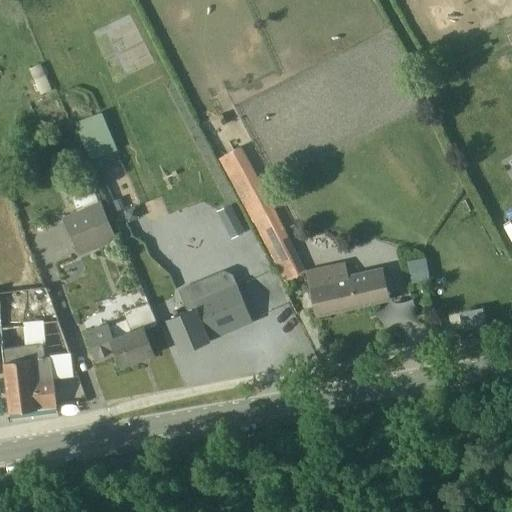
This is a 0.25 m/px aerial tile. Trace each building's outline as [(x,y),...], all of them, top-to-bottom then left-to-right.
[(42,61),(30,65),(38,91),(50,88),(42,61)] [(75,123),(91,159),(97,172),(117,163),(112,151),(118,149),(101,111),(75,123)] [(288,281),(305,271),(307,271),(241,146),(219,158),(286,282),(288,281)] [(64,183),(76,211),(98,201),(92,187),(86,190),(80,176),(64,183)] [(113,201),(117,210),(124,207),(120,197),(113,201)] [(116,239),(98,201),(76,211),(63,217),(79,255),(116,239)] [(218,212),(232,239),(246,231),(231,204),(218,212)] [(123,211),(128,222),(140,217),(135,205),(123,211)] [(424,254),(410,257),(414,278),(428,275),(424,254)] [(355,267),(353,260),(307,271),(317,316),(319,315),(357,307),(359,307),(358,306),(389,299),(389,300),(390,299),(391,299),(390,298),(383,270),(378,271),(376,262),(355,267)] [(195,309),(169,320),(182,351),(253,321),(236,282),(192,302),(195,309)] [(47,287),(0,292),(0,371),(5,371),(10,413),(37,409),(37,408),(57,405),(51,358),(71,355),(47,287)] [(159,325),(150,301),(124,311),(131,331),(113,339),(112,339),(117,352),(122,366),(154,354),(145,330),(159,325)] [(112,339),(113,339),(107,324),(87,332),(97,360),(117,352),(112,339)]
